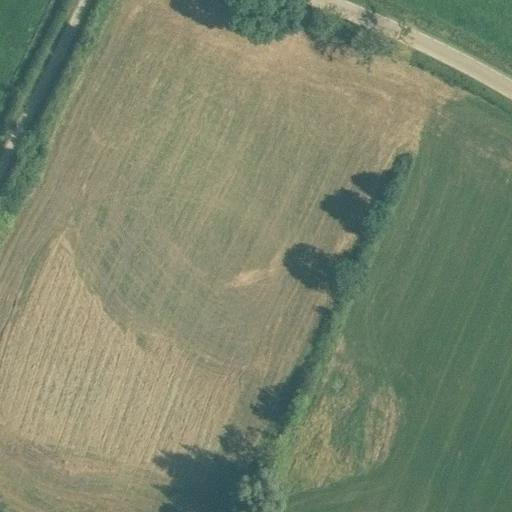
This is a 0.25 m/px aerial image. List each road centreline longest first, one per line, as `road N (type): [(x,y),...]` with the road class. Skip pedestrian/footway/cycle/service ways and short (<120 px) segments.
road 1 (tertiary): [(511,88),(320,0)]
road 2 (track): [(0,173),(85,0)]
